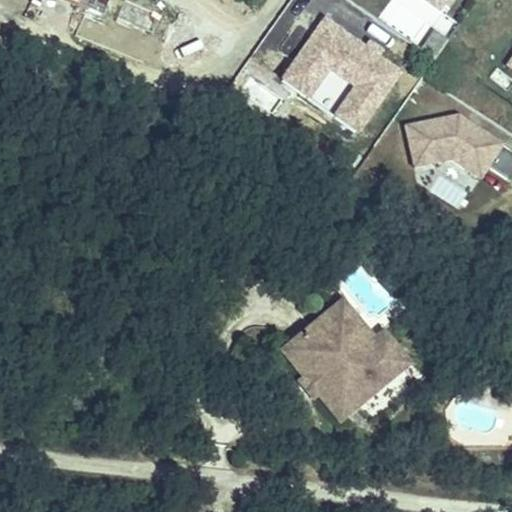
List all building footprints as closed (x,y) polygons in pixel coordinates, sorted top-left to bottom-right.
[(57,0),(101,18),(108,0),(57,0)] [(422,0),(440,13),(449,0),(422,0)] [(278,82),(361,135),(404,68),(322,14),(278,82)] [(407,127),(411,172),(495,164),(491,119),(407,127)] [(511,150),(504,146),(490,170),(510,181),(511,177),(511,150)] [(341,308),(327,319),(342,338),(349,336),(360,350),(365,350),(371,346),(341,308)] [(327,319),(288,351),(344,420),(406,370),(380,339),(371,346),(365,350),(360,350),(349,336),(342,338),(327,319)] [(336,426),(344,420),(288,351),(280,357),(302,384),(295,389),(308,405),(315,400),(336,426)]
